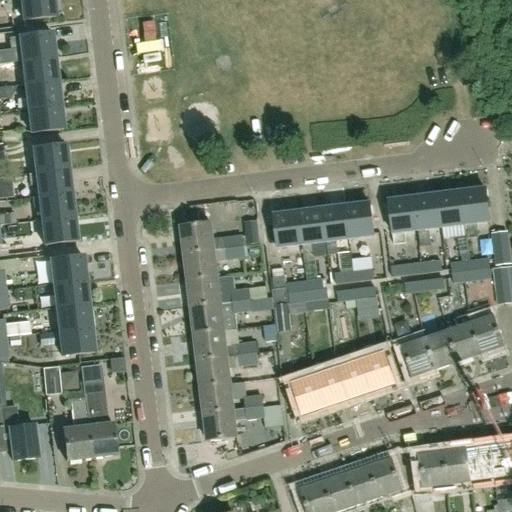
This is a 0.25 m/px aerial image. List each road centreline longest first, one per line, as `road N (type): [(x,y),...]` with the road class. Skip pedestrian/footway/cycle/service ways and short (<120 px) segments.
road 1 (residential): [(161,504),(419,416),(506,397)]
road 2 (residential): [(122,198),(415,165),(463,144)]
road 3 (residential): [(161,504),(122,198)]
road 4 (residential): [(122,198),(98,0)]
road 5 (unclassified): [(161,504),(126,509),(0,497)]
